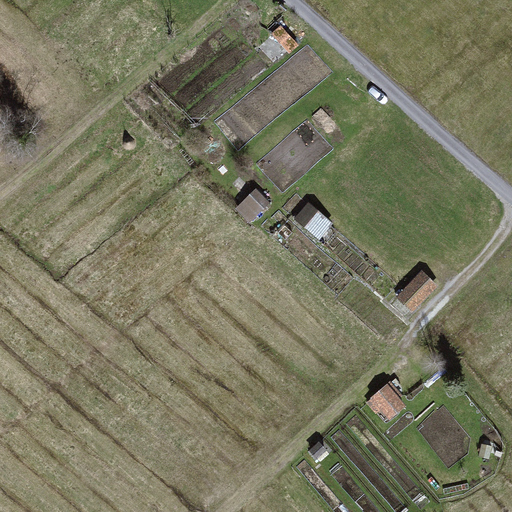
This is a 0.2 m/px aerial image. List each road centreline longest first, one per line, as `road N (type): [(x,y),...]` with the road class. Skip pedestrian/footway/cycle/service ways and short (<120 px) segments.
road 1 (track): [(511,228),(392,361),(231,511)]
road 2 (track): [(232,0),(0,192)]
road 3 (track): [(511,197),(287,0)]
